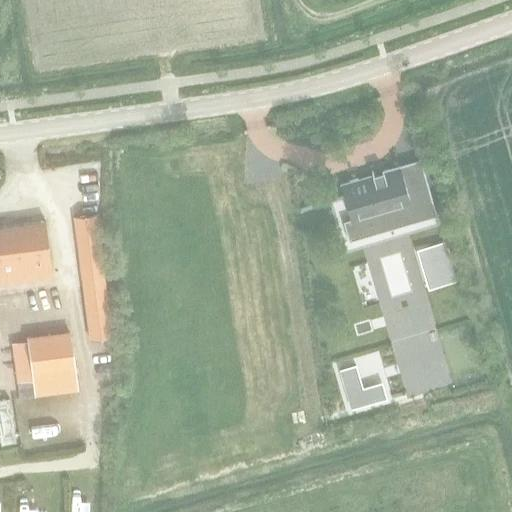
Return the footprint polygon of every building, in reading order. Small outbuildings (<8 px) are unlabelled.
[(358,177),(340,183),(351,220),(367,216),(369,223),(395,215),(398,224),(415,219),(413,212),(434,206),(424,171),(404,177),(400,165),(372,173),(373,177),(359,182),(358,177)] [(89,337),(111,334),(96,212),(74,215),(89,337)] [(0,282),(53,275),(45,219),(0,224),(0,282)] [(444,240),(428,245),(440,283),(455,278),(444,240)] [(36,394),(77,389),(70,330),(29,336),(36,394)] [(355,363),(340,368),(351,406),(367,402),(355,363)]
